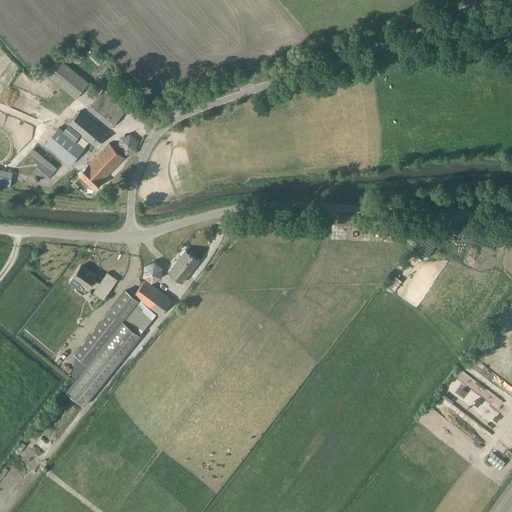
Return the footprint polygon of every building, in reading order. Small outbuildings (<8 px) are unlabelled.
[(44,73),(75,99),(89,82),(58,57),(44,73)] [(127,108),(104,89),(88,109),(111,128),(118,119),(127,108)] [(131,98),(135,101),(141,94),(138,91),(131,98)] [(80,111),(68,124),(96,147),(107,133),(80,111)] [(70,165),(84,148),(59,127),(45,144),(70,165)] [(79,175),(94,189),(111,171),(119,163),(124,157),(109,143),(79,175)] [(41,162),(35,171),(49,179),(56,168),(33,149),(30,153),(41,162)] [(0,183),(10,186),(11,178),(0,176),(0,183)] [(200,262),(186,251),(169,272),(182,283),(200,262)] [(154,261),(144,265),(143,276),(152,282),(162,278),(163,267),(154,261)] [(77,284),(78,283),(79,283),(80,281),(89,287),(92,283),(98,287),(94,293),(104,300),(118,280),(108,273),(100,284),(94,280),(96,277),(81,267),(74,277),(73,279),(73,280),(73,281),(73,282),(74,283),(74,284),(75,284),(76,284),(77,284)] [(159,318),(172,302),(146,279),(133,296),(159,318)] [(72,376),(75,378),(65,390),(83,405),(140,335),(123,321),(138,301),(126,291),(74,354),(76,356),(72,376)] [(488,459),(500,468),(505,461),(493,452),(488,459)]
